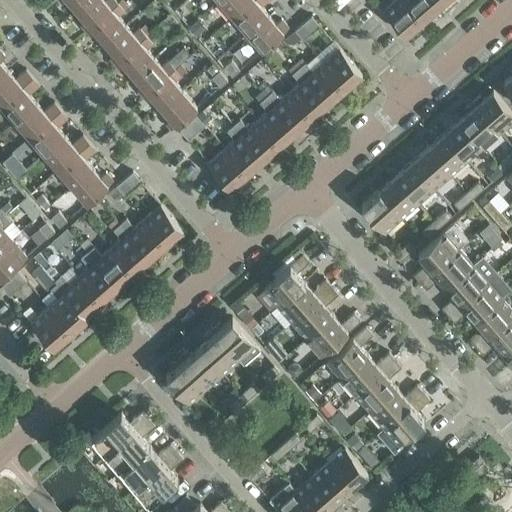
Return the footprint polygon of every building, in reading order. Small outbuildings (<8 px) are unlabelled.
[(69,0),(77,9),(87,0),(60,0),(63,2),(64,0),(69,0)] [(86,29),(119,1),(117,0),(87,0),(77,9),(87,20),(82,24),(86,29)] [(119,0),(119,1),(86,29),(91,35),(96,30),(106,41),(126,23),(119,14),(129,5),(125,0),(119,0)] [(220,0),(234,15),(251,0),(220,0)] [(251,0),(234,15),(248,31),(269,13),(262,5),(266,0),(251,0)] [(407,34),(424,19),(407,0),(393,0),(384,8),(407,34)] [(407,0),(424,19),(440,5),(435,0),(407,0)] [(269,13),(248,31),(263,49),(289,26),(282,18),(277,22),(269,13)] [(295,29),(302,36),(304,39),(321,24),(312,14),(295,29)] [(197,36),(198,35),(208,27),(199,17),(189,26),(197,36)] [(126,23),(106,41),(115,53),(110,57),(115,62),(151,30),(145,22),(134,32),(126,23)] [(295,29),(284,39),(287,42),(294,43),(302,36),(295,29)] [(151,30),(115,62),(119,67),(124,63),(134,74),(155,56),(147,47),(154,41),(158,37),(151,30)] [(333,38),(316,52),(323,61),(346,87),(363,72),(333,38)] [(0,76),(9,69),(1,60),(6,55),(0,48),(0,76)] [(143,95),(175,66),(169,59),(162,65),(155,56),(134,74),(144,85),(139,90),(143,95)] [(301,57),(295,62),(299,67),(330,101),(346,87),(323,61),(313,70),(301,57)] [(233,75),(240,68),(232,59),(225,66),(233,75)] [(295,62),(288,67),(293,72),(300,81),(291,90),(313,115),(330,101),(299,67),(295,62)] [(175,66),(143,95),(148,100),(153,96),(162,107),(183,89),(175,80),(182,74),(175,66)] [(33,76),(27,68),(16,77),(9,69),(0,76),(0,100),(2,103),(33,76)] [(228,79),(220,70),(212,76),(221,86),(228,79)] [(33,76),(2,103),(16,119),(37,101),(29,92),(40,83),(33,76)] [(263,81),(258,85),(261,88),(267,95),(297,130),(313,115),(291,90),(281,98),(273,89),(272,91),(266,84),(263,81)] [(261,88),(254,94),(260,101),(268,109),(258,118),(281,144),(297,130),(267,95),(261,88)] [(172,128),(175,126),(198,105),(183,89),(162,107),(172,118),(167,122),(171,127),(172,128)] [(480,93),(473,99),(500,130),(511,119),(511,109),(494,89),(484,97),(480,93)] [(470,110),(460,118),(483,144),(500,130),(473,99),(466,106),(470,110)] [(37,101),(16,119),(30,136),(62,108),(55,101),(45,110),(37,101)] [(62,108),(30,136),(45,152),(65,134),(58,125),(68,116),(62,108)] [(197,114),(205,123),(211,118),(203,109),(197,114)] [(205,123),(197,114),(180,129),(189,138),(206,124),(205,123)] [(281,144),(258,118),(248,126),(241,118),(234,123),(264,158),(281,144)] [(460,118),(444,132),(467,158),(483,144),(460,118)] [(235,138),(226,146),(248,172),(264,158),(234,123),(228,129),(235,138)] [(444,132),(428,146),(451,172),(467,158),(444,132)] [(65,134),(45,152),(59,168),(90,141),(84,133),(73,143),(65,134)] [(90,141),(59,168),(73,184),(94,166),(86,157),(97,148),(90,141)] [(248,172),(226,146),(209,161),(231,187),(248,172)] [(428,146),(412,160),(435,187),(451,172),(428,146)] [(499,162),(505,169),(511,162),(511,151),(499,162)] [(412,160),(395,175),(418,201),(435,187),(412,160)] [(493,180),(505,169),(499,162),(487,173),(493,180)] [(94,166),(73,184),(88,201),(114,179),(107,171),(101,175),(94,166)] [(133,170),(117,185),(122,191),(125,194),(141,180),(142,180),(133,170)] [(395,175),(379,189),(402,215),(418,201),(395,175)] [(467,191),(472,197),(485,186),(479,180),(467,191)] [(26,187),(31,192),(37,188),(32,182),(26,187)] [(117,185),(108,192),(114,198),(122,191),(117,185)] [(402,215),(379,189),(362,203),(385,230),(402,215)] [(460,208),(472,197),(467,191),(454,201),(460,208)] [(37,198),(45,208),(50,203),(43,193),(37,198)] [(41,213),(26,196),(20,202),(34,218),(41,213)] [(494,217),(500,211),(490,198),(483,204),(494,217)] [(151,211),(145,217),(167,243),(184,228),(161,202),(153,209),(151,211)] [(434,219),(440,226),(452,215),(447,208),(434,219)] [(60,226),(68,219),(59,210),(52,216),(60,226)] [(511,223),(500,211),(494,217),(505,229),(511,223)] [(0,247),(13,237),(4,227),(13,220),(7,213),(0,219),(0,247)] [(127,217),(121,222),(151,257),(167,243),(145,217),(135,226),(127,217)] [(427,237),(440,226),(434,219),(421,230),(427,237)] [(38,245),(48,236),(55,230),(47,220),(39,227),(41,228),(31,237),(38,245)] [(445,229),(419,252),(427,262),(414,273),(421,281),(460,246),(469,239),(467,236),(468,236),(456,222),(456,223),(454,221),(445,229)] [(151,257),(121,222),(114,228),(122,237),(112,245),(134,271),(151,257)] [(497,231),(487,239),(492,245),(502,236),(497,231)] [(0,274),(2,277),(27,254),(13,237),(0,247),(0,274)] [(88,237),(81,243),(88,251),(118,286),(134,271),(112,245),(102,254),(95,245),(88,237)] [(397,252),(402,258),(415,247),(409,241),(397,252)] [(460,246),(421,281),(427,288),(440,276),(448,285),(474,263),(460,246)] [(118,286),(88,251),(81,257),(89,265),(79,274),(102,300),(118,286)] [(39,252),(34,257),(40,264),(54,280),(55,279),(57,282),(65,291),(65,290),(85,314),(86,313),(102,300),(79,274),(70,282),(62,273),(60,275),(39,252)] [(279,303),(305,280),(297,271),(310,260),(304,252),(264,286),(279,303)] [(474,263),(448,285),(456,294),(443,306),(449,313),(498,271),(483,254),(474,263)] [(19,270),(2,285),(10,294),(27,279),(19,270)] [(498,271),(449,313),(455,320),(468,309),(476,318),(502,295),(511,287),(498,271)] [(293,319),(333,285),(326,278),(313,289),(305,280),(279,303),(293,319)] [(65,291),(57,282),(51,287),(59,296),(49,305),(71,331),(89,316),(86,313),(85,314),(65,290),(65,291)] [(307,336),(334,313),(326,304),(339,292),(333,285),(293,319),(307,336)] [(511,306),(502,295),(476,318),(484,327),(471,338),(477,345),(511,315),(511,306)] [(239,297),(231,304),(242,316),(250,309),(239,297)] [(54,345),(71,331),(49,305),(39,313),(31,304),(24,310),(54,345)] [(322,353),(362,319),(355,311),(342,322),(334,313),(307,336),(322,353)] [(511,315),(477,345),(484,353),(497,341),(505,351),(511,344),(511,315)] [(261,348),(233,316),(223,324),(220,320),(213,327),(239,357),(244,363),(261,348)] [(367,325),(328,359),(342,376),(369,353),(361,344),(374,333),(367,325)] [(239,357),(213,327),(205,333),(209,337),(200,345),(223,371),(239,357)] [(279,360),(280,360),(289,351),(280,341),(270,350),(279,360)] [(223,371),(200,345),(191,353),(187,349),(180,355),(206,385),(223,371)] [(369,353),(342,376),(357,392),(396,358),(390,351),(377,362),(369,353)] [(206,385),(180,355),(173,361),(176,365),(166,374),(189,400),(206,385)] [(396,358),(357,392),(371,408),(397,386),(389,377),(402,365),(396,358)] [(280,370),(275,363),(262,374),(268,381),(280,370)] [(241,393),(247,399),(259,388),(254,382),(241,393)] [(397,386),(371,408),(385,425),(424,390),(418,383),(405,395),(397,386)] [(307,391),(314,400),(322,392),(315,384),(307,391)] [(385,425),(377,431),(395,451),(404,444),(403,443),(401,441),(426,419),(418,409),(431,398),(424,390),(385,425)] [(234,410),(247,399),(241,393),(229,404),(234,410)] [(328,416),(337,409),(328,399),(320,406),(328,416)] [(107,453),(149,416),(143,409),(130,420),(121,410),(92,436),(107,453)] [(205,424),(211,431),(223,420),(218,413),(205,424)] [(317,413),(304,424),(310,430),(323,419),(317,413)] [(121,469),(150,444),(142,435),(156,423),(149,416),(107,453),(121,469)] [(284,442),(290,448),(302,437),(296,431),(284,442)] [(374,463),(380,456),(358,436),(352,443),(374,463)] [(136,485),(178,449),(171,441),(158,453),(150,444),(121,469),(136,485)] [(284,442),(271,452),(277,459),(290,448),(284,442)] [(346,445),(329,460),(352,486),(369,471),(346,445)] [(136,485),(150,502),(179,477),(171,467),(184,456),(178,449),(136,485)] [(480,454),(469,463),(479,474),(489,465),(480,454)] [(329,460),(312,474),(335,500),(352,486),(329,460)] [(248,473),(254,480),(266,469),(260,462),(248,473)] [(312,474),(296,488),(316,511),(321,511),(335,500),(312,474)] [(289,480),(270,498),(277,507),(278,506),(277,505),(279,503),(286,511),(316,511),(296,488),(289,480)] [(197,498),(193,493),(190,490),(182,497),(184,500),(189,506),(197,498)] [(209,511),(200,501),(187,511),(222,511),(228,507),(222,499),(209,511)]
